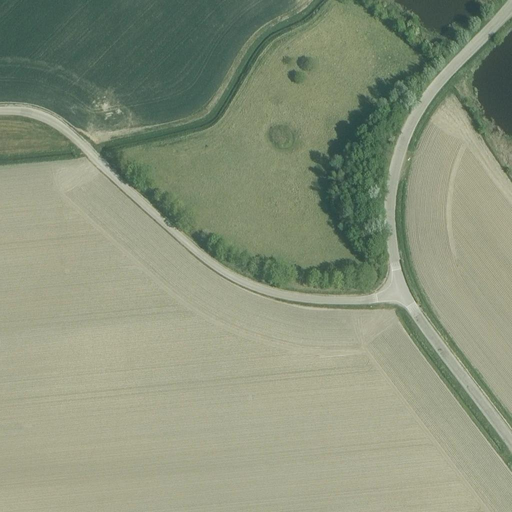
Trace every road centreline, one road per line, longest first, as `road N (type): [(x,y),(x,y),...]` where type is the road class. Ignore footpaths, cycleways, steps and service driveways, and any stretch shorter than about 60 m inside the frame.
road 1 (unclassified): [(402,290),(317,302),(254,289),(190,249),(39,116),(0,112)]
road 2 (tertiary): [(402,290),(388,229),(391,167),(413,115),(511,6)]
road 3 (tertiary): [(511,441),(402,290)]
